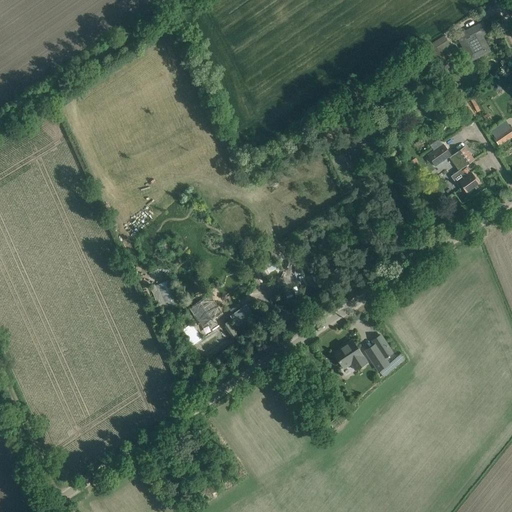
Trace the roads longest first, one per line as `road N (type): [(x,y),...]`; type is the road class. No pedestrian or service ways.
road 1 (unclassified): [(37,511),(511,199)]
road 2 (track): [(169,0),(0,119)]
road 3 (track): [(0,372),(54,500)]
